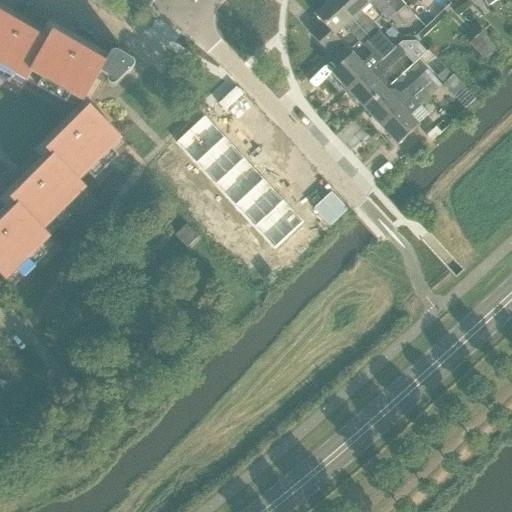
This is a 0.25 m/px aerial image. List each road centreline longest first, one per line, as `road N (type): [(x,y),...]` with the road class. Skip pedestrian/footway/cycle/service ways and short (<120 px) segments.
road 1 (primary): [(266,511),(511,295)]
road 2 (residential): [(363,201),(186,21)]
